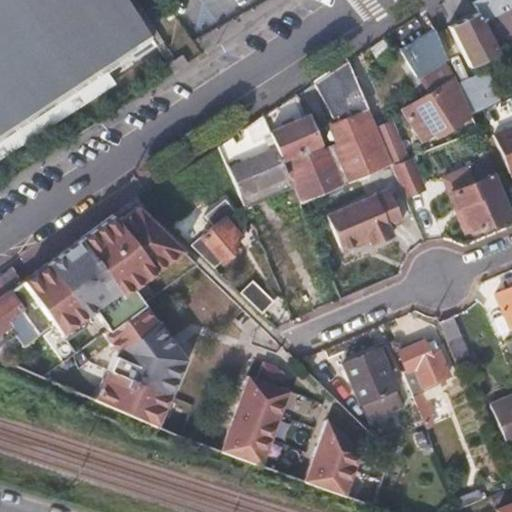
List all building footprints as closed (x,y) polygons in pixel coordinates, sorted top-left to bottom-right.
[(0,0),(0,160),(116,85),(108,74),(134,58),(136,61),(158,47),(156,44),(162,40),(136,0),(0,0)] [(511,3),(511,0),(479,0),(471,4),(476,13),(480,22),(511,3)] [(496,53),(480,22),(476,13),(449,26),(469,67),(496,53)] [(447,59),(434,29),(400,52),(418,78),(447,59)] [(392,166),(376,128),(347,61),(313,82),(337,137),(319,145),(307,117),(268,133),(292,188),(299,204),(392,166)] [(494,105),(481,74),(457,84),(470,115),(494,105)] [(456,101),(461,97),(452,82),(406,110),(416,126),(431,116),(441,132),(465,116),(456,101)] [(292,188),(268,133),(261,116),(218,145),(245,209),(292,188)] [(408,160),(391,122),(376,128),(392,166),(408,160)] [(511,132),(492,140),(508,179),(511,178),(511,132)] [(511,213),(488,159),(455,174),(461,187),(473,182),(491,221),(511,213)] [(326,217),(340,248),(346,251),(356,247),(359,240),(368,236),(369,241),(372,246),(392,236),(388,227),(402,221),(388,189),(326,217)] [(93,398),(158,421),(181,357),(124,283),(169,249),(129,197),(17,282),(50,324),(56,327),(88,308),(111,348),(93,398)] [(214,268),(239,246),(236,242),(240,237),(228,223),(232,219),(224,212),(211,224),(213,228),(191,247),(214,268)] [(359,240),(356,247),(369,241),(368,236),(359,240)] [(273,302),(252,281),(240,293),(262,314),(273,302)] [(50,324),(17,282),(8,292),(36,334),(50,324)] [(511,288),(497,295),(509,326),(511,324),(511,288)] [(36,334),(8,292),(0,297),(0,316),(1,318),(5,316),(16,334),(23,344),(36,334)] [(0,344),(16,334),(5,316),(1,318),(0,316),(0,344)] [(0,360),(23,344),(16,334),(0,344),(0,360)] [(472,360),(461,335),(452,340),(462,364),(472,360)] [(443,393),(437,380),(450,374),(440,350),(430,354),(424,340),(400,351),(409,374),(403,377),(422,420),(436,413),(430,399),(443,393)] [(462,364),(452,340),(447,342),(458,366),(462,364)] [(394,387),(378,350),(343,365),(350,381),(356,394),(359,402),(371,397),(392,388),(394,387)] [(218,449),(261,465),(288,388),(279,384),(283,373),(260,365),(256,377),(245,373),(218,449)] [(356,394),(350,381),(327,390),(339,401),(356,394)] [(399,406),(392,388),(371,397),(379,415),(399,406)] [(507,446),(511,444),(511,396),(490,406),(507,446)] [(358,450),(322,416),(301,479),(344,493),(358,450)] [(475,503),(470,491),(455,498),(460,510),(475,503)] [(460,510),(455,498),(445,502),(455,511),(460,510)]
